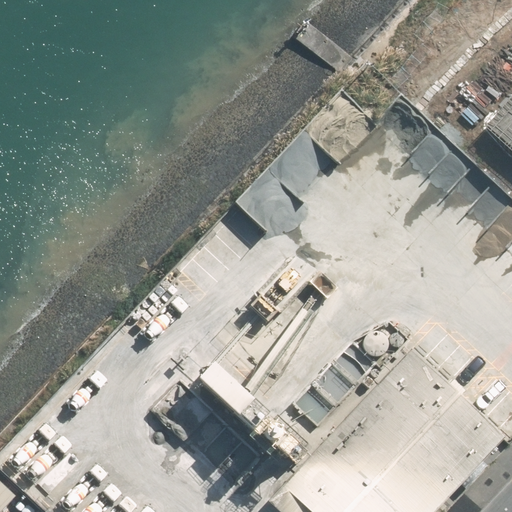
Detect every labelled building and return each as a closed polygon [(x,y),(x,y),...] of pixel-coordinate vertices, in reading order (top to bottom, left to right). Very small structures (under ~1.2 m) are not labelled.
[(511,93),(487,120),(511,144),(511,93)] [(381,356),(385,353),(388,350),(390,346),(390,342),(389,338),(386,334),(383,331),(379,330),(374,330),(370,331),(366,334),(364,338),(363,342),(363,347),(365,351),(369,354),(373,356),(377,357),(381,356)] [(400,345),(402,343),(403,341),(403,339),(402,337),(401,335),(399,334),(397,334),(395,334),(393,334),(391,336),(390,338),(389,340),(390,342),(391,344),(392,346),(394,346),(396,347),(399,346),(400,345)] [(432,511),(505,436),(411,347),(309,454),(224,374),(217,368),(212,363),(204,371),(195,380),(291,471),(265,499),(278,511),(432,511)] [(0,465),(0,497),(7,504),(23,487),(0,465)]
